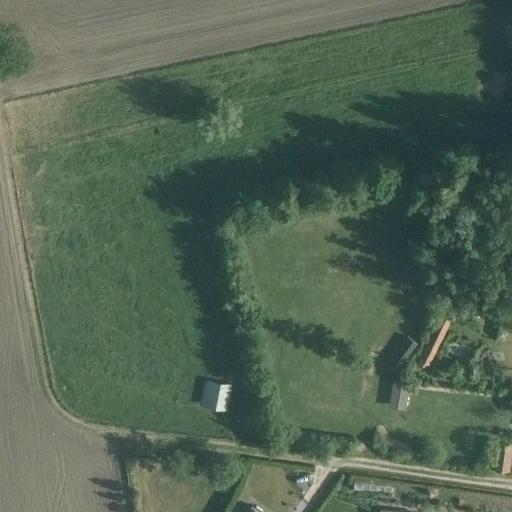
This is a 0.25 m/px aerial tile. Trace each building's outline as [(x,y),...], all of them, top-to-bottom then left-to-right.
[(435,351),(451,322),(442,317),(426,346),(435,351)] [(398,334),(378,363),(397,376),(417,347),(398,334)] [(228,410),(232,384),(204,379),(200,405),(228,410)] [(394,382),(389,407),(405,410),(409,385),(394,382)] [(511,445),(496,443),(493,468),(509,470),(511,446),(511,445)] [(80,471),(76,447),(62,450),(66,473),(80,471)] [(240,462),(229,467),(234,478),(245,473),(240,462)]
